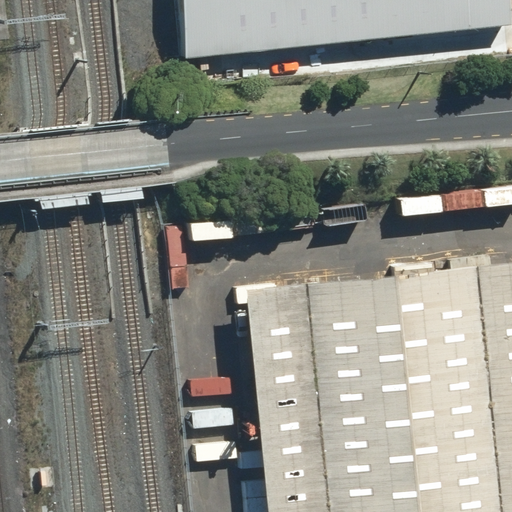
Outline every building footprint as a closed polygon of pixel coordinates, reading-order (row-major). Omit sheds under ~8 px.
[(491,0),(166,0),(173,56),(494,23),(491,0)] [(344,207),(313,209),(315,226),(346,224),(344,207)] [(143,230),(145,249),(207,243),(231,241),(229,222),(143,230)] [(145,249),(129,250),(132,290),(178,286),(211,283),(207,243),(145,249)] [(511,511),(511,257),(224,288),(247,511),(511,511)] [(178,286),(132,290),(136,328),(182,324),(178,286)] [(227,511),(218,408),(161,414),(170,511),(227,511)]
